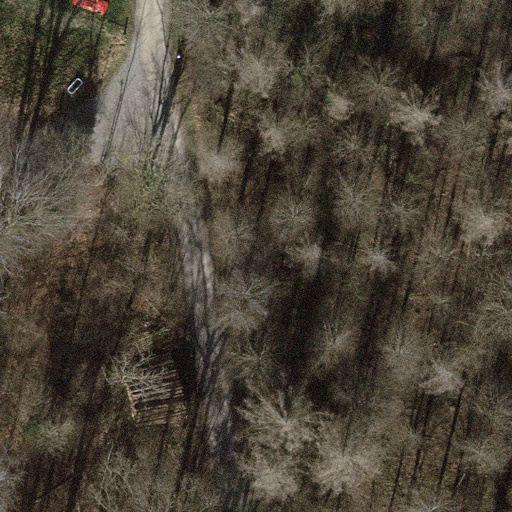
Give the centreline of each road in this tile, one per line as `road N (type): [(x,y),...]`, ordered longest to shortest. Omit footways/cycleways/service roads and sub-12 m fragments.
road 1 (track): [(233,511),(163,0)]
road 2 (track): [(170,82),(0,189)]
road 3 (track): [(0,66),(114,117)]
